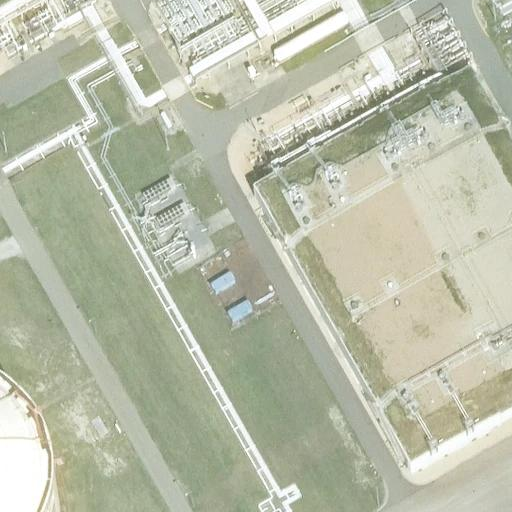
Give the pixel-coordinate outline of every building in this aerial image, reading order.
[(0,0),(0,24),(44,0),(0,0)] [(402,0),(370,14),(378,32),(412,17),(404,0),(402,0)] [(348,26),(355,45),(378,36),(370,17),(348,26)] [(367,80),(316,104),(327,126),(402,91),(378,39),(367,44),(378,67),(364,74),(367,80)] [(511,408),(511,145),(470,71),(400,111),(344,142),(499,416),(511,408)] [(40,511),(41,503),(40,494),(39,483),(37,474),(33,463),(28,453),(24,445),(17,436),(11,429),(3,421),(0,419),(0,511),(40,511)]
